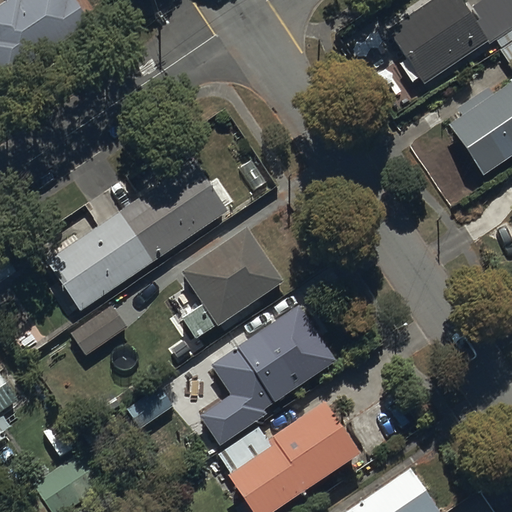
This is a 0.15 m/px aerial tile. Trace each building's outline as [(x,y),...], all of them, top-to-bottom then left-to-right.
[(22,0),(15,0),(0,10),(0,71),(8,83),(92,26),(74,0),(70,0),(68,2),(67,0),(26,0),(24,2),(22,0)] [(461,0),(431,0),(388,30),(424,83),(511,23),(511,0),(481,0),(468,9),(461,0)] [(461,120),(448,129),(482,179),(511,158),(511,87),(495,99),(489,90),(456,112),(461,120)] [(225,216),(191,166),(49,267),(81,313),(225,216)] [(180,276),(200,306),(178,321),(193,344),(270,294),(282,286),(246,232),(180,276)] [(109,307),(70,335),(88,360),(127,332),(109,307)] [(299,310),(211,367),(231,399),(200,419),(220,450),(267,420),(263,414),(336,368),(299,310)] [(0,446),(9,441),(5,435),(12,431),(3,418),(21,406),(1,377),(4,374),(0,367),(0,446)] [(159,389),(125,412),(138,432),(173,409),(159,389)] [(232,477),(225,482),(245,511),(279,511),(356,459),(322,409),(267,447),(256,431),(218,457),(232,477)] [(56,426),(42,436),(59,459),(72,450),(56,426)] [(41,463),(27,472),(35,485),(32,487),(48,511),(69,511),(106,489),(84,454),(49,476),(41,463)] [(433,511),(406,474),(352,511),(433,511)]
